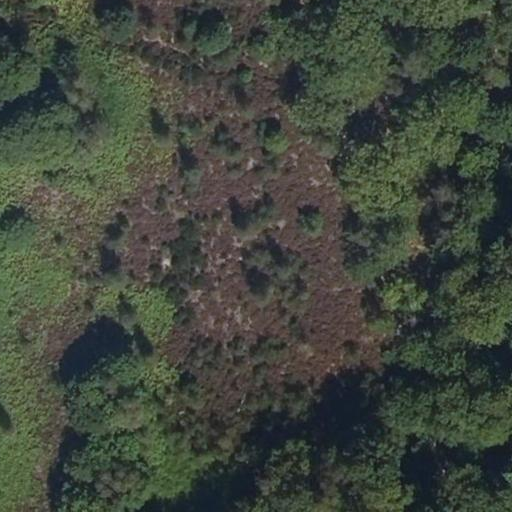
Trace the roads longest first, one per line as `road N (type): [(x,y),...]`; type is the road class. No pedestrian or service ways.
road 1 (track): [(446,511),(287,0)]
road 2 (track): [(317,93),(36,0)]
